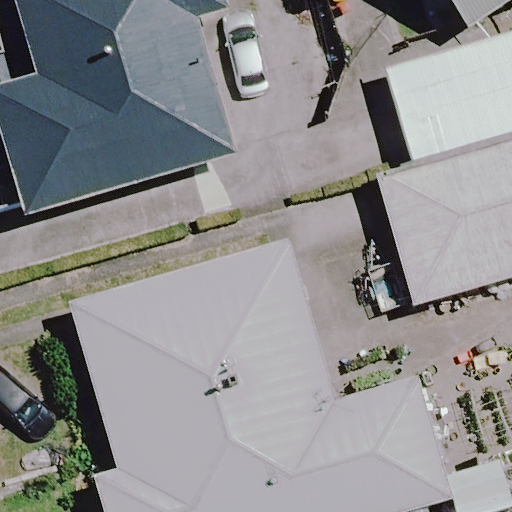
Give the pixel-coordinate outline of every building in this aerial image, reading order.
[(218,22),(211,0),(14,0),(40,88),(0,99),(0,151),(22,230),(230,170),(190,30),(218,22)] [(511,14),(511,0),(437,0),(468,44),(511,14)] [(410,177),(511,148),(511,42),(381,83),(410,177)] [(511,290),(511,157),(377,197),(413,319),(511,290)] [(328,421),(282,263),(72,325),(118,483),(94,490),(100,511),(442,511),(409,397),(328,421)]
